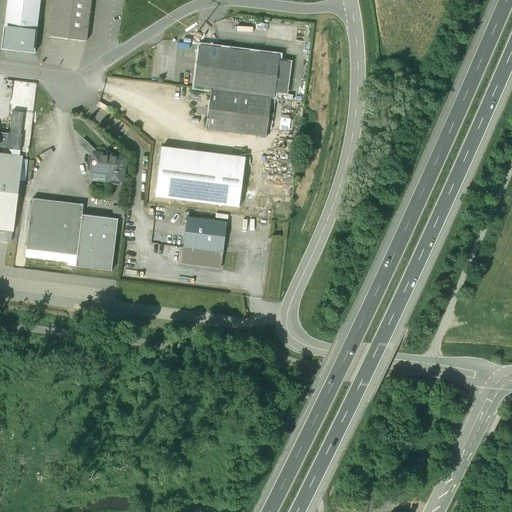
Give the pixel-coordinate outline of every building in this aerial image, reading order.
[(40,0),(7,0),(5,27),(36,31),(40,0)] [(91,0),(54,0),(50,37),(86,41),(91,0)] [(5,27),(4,27),(1,49),(34,53),(37,31),(5,27)] [(220,48),(200,45),(194,88),(271,97),(274,98),(280,56),(220,48)] [(271,97),(211,90),(206,129),(266,137),(271,97)] [(110,108),(99,102),(96,106),(107,112),(110,108)] [(23,113),(12,111),(10,122),(11,123),(9,133),(0,131),(0,147),(4,148),(20,150),(22,134),(20,134),(23,113)] [(245,158),(161,147),(155,197),(239,208),(245,158)] [(124,154),(95,151),(90,154),(90,160),(89,162),(89,164),(90,165),(89,170),(91,173),(106,175),(106,178),(105,183),(111,184),(120,185),(124,182),(127,158),(124,154)] [(0,229),(13,232),(22,156),(0,153),(0,229)] [(83,205),(32,199),(26,249),(77,256),(82,215),(83,205)] [(124,206),(113,206),(113,218),(124,218),(124,206)] [(118,219),(82,215),(77,256),(75,267),(82,267),(111,271),(118,219)] [(187,217),(183,247),(223,252),(227,222),(187,217)] [(223,252),(183,247),(181,264),(221,269),(223,252)]
